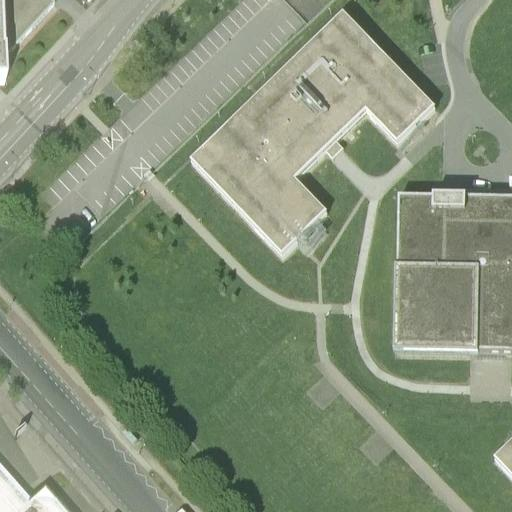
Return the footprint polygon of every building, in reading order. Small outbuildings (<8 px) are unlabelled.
[(46,0),(0,0),(0,86),(4,87),(3,62),(54,6),(46,0)] [(344,20),(191,166),(283,261),(327,219),(296,186),(367,118),(398,150),(435,115),(344,20)] [(511,206),(399,204),(396,357),(511,358),(511,206)] [(511,449),(496,465),(511,482),(511,449)] [(0,511),(65,511),(58,503),(54,506),(43,494),(29,506),(0,473),(0,511)]
